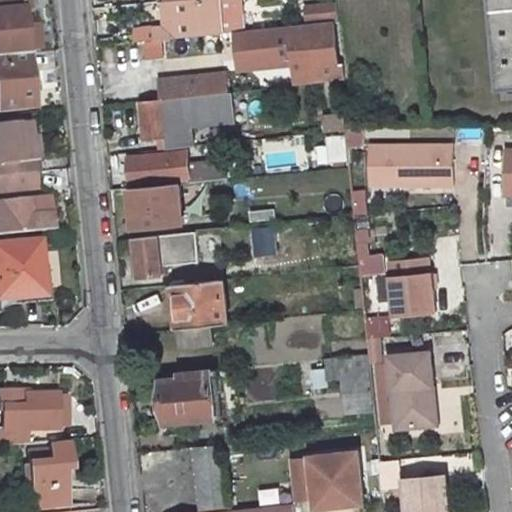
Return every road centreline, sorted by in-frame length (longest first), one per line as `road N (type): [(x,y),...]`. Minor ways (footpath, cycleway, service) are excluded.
road 1 (residential): [(104,339),(71,0)]
road 2 (residential): [(480,273),(503,511)]
road 3 (residential): [(128,511),(104,339)]
